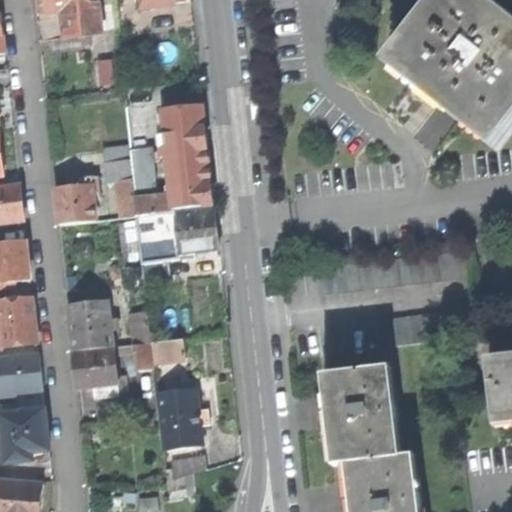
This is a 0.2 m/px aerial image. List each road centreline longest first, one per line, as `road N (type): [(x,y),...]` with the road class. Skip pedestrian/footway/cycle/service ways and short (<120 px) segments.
road 1 (residential): [(68,511),(18,0)]
road 2 (residential): [(215,0),(267,447)]
